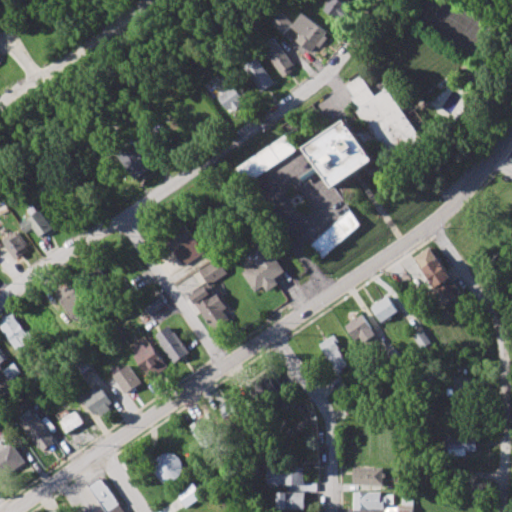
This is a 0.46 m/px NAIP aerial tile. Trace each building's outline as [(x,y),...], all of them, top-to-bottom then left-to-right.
[(342,21),(353,7),(343,0),(330,0),(332,1),(326,10),(342,21)] [(331,33),(305,13),(297,23),(283,13),(273,26),(306,51),(307,48),(315,54),(331,33)] [(298,68),(277,37),(264,46),(285,77),(298,68)] [(260,92),(275,84),(261,58),(247,66),(260,92)] [(376,96),(363,75),(346,86),(390,155),(420,136),(389,88),(376,96)] [(231,113),(248,103),(238,87),(221,97),(231,113)] [(307,146),(334,188),(376,160),(350,119),(307,146)] [(299,151),(289,136),(238,168),(248,183),(299,151)] [(137,179),(155,169),(142,144),(123,154),(137,179)] [(323,259),(361,223),(349,210),(310,245),(323,259)] [(40,228),(44,237),(58,229),(48,211),(28,222),(33,231),(40,228)] [(206,253),(187,224),(167,237),(185,265),(206,253)] [(20,258),(33,250),(22,231),(8,239),(20,258)] [(256,264),(243,272),(255,292),(264,286),(267,291),(279,284),(275,278),(285,272),(266,241),(248,252),(256,264)] [(443,304),(460,294),(430,247),(414,257),(443,304)] [(228,274),(219,259),(201,269),(209,285),(192,294),(212,331),(230,321),(224,310),(226,309),(212,283),(228,274)] [(60,294),(76,317),(91,307),(75,283),(60,294)] [(398,311),(389,296),(371,306),(381,322),(398,311)] [(33,342),(19,313),(4,321),(17,349),(33,342)] [(346,323),(356,345),(375,335),(364,314),(346,323)] [(174,363),(189,354),(172,325),(157,334),(174,363)] [(336,372),(350,364),(332,336),(318,344),(336,372)] [(166,369),(153,341),(135,349),(148,377),(166,369)] [(0,366),(10,359),(0,345),(0,366)] [(23,374),(18,364),(5,370),(10,380),(23,374)] [(127,393),(142,383),(130,365),(114,375),(127,393)] [(454,395),(470,395),(471,377),(454,377),(454,395)] [(95,416),(114,406),(104,389),(86,399),(95,416)] [(219,407),(228,420),(241,411),(232,398),(219,407)] [(85,424),(77,407),(59,416),(66,432),(85,424)] [(57,443),(39,412),(23,422),(42,452),(57,443)] [(215,435),(204,417),(189,426),(201,444),(215,435)] [(476,450),(476,437),(448,437),(449,456),(466,456),(466,451),(476,450)] [(0,480),(28,461),(15,442),(0,452),(0,480)] [(170,485),(187,467),(168,449),(151,466),(170,485)] [(304,466),(266,467),(267,485),(289,485),(289,489),(305,489),(304,466)] [(384,468),(354,467),(353,484),(383,485),(384,468)] [(107,511),(125,511),(102,477),(90,486),(107,511)] [(177,493),(186,507),(203,497),(194,483),(177,493)] [(305,492),(277,492),(278,509),(305,509),(305,492)] [(412,511),(413,499),(401,498),(400,511),(412,511)]
